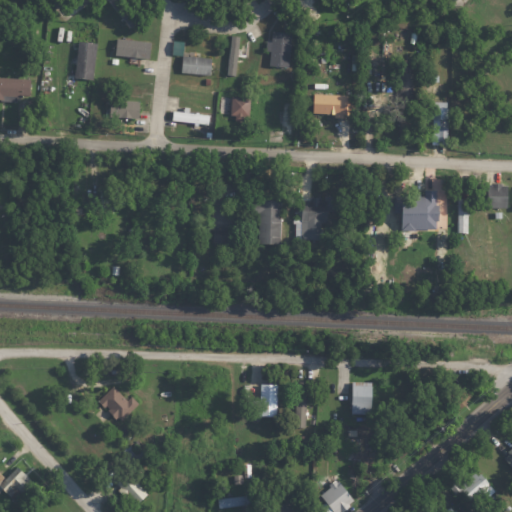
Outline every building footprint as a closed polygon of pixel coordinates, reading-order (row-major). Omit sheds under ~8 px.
[(138,23),(122,0),(110,0),(131,28),(138,23)] [(361,1),(360,0),(344,0),(352,8),(361,1)] [(294,32),(274,31),(274,41),(269,40),(269,50),(272,50),(272,65),(293,66),(294,32)] [(228,73),(238,75),(243,36),(234,35),(228,73)] [(153,57),(153,40),(119,39),(119,56),(153,57)] [(186,55),(188,41),(177,40),(175,53),(186,55)] [(97,78),(98,42),(80,41),(79,78),(97,78)] [(215,57),(184,56),(184,73),(214,74),(215,57)] [(416,104),(416,73),(402,72),(401,104),(416,104)] [(33,77),(0,77),(0,96),(33,96),(33,77)] [(356,95),(317,94),(316,114),(355,115),(356,95)] [(234,118),(252,119),(253,97),(235,96),(234,118)] [(142,100),(115,100),(115,117),(142,116),(142,100)] [(432,144),(449,144),(450,101),(433,101),(432,144)] [(212,112),(186,111),(176,110),(175,121),(211,123),(212,112)] [(402,137),(415,138),(416,110),(403,110),(402,137)] [(510,207),(510,183),(488,184),(489,207),(510,207)] [(127,187),(101,188),(101,203),(127,203),(127,187)] [(396,194),(396,212),(404,212),(404,229),(441,229),(440,189),(427,189),(427,194),(396,194)] [(338,196),(326,196),(326,198),(304,198),(303,222),(296,222),(296,239),(322,239),(322,222),(337,223),(338,196)] [(459,232),(469,232),(470,198),(460,198),(459,232)] [(282,244),(283,200),(261,199),(260,243),(282,244)] [(239,242),(239,229),(216,228),(215,242),(239,242)] [(308,415),(309,381),(298,381),(297,415),(308,415)] [(374,414),(375,382),(355,381),(354,413),(374,414)] [(449,393),(463,407),(475,394),(460,381),(449,393)] [(279,416),(280,384),(263,383),(262,416),(279,416)] [(140,403),(133,396),(128,400),(114,386),(99,400),(120,421),(140,403)] [(122,452),(133,465),(143,456),(131,444),(122,452)] [(244,477),(255,477),(255,464),(245,464),(244,477)] [(7,479),(0,472),(0,491),(3,489),(15,501),(35,481),(19,466),(7,479)] [(495,489),(476,470),(459,486),(478,506),(495,489)] [(137,504),(147,497),(129,473),(119,480),(137,504)] [(233,475),(234,483),(244,482),(243,474),(233,475)] [(320,493),(326,502),(313,511),(337,511),(355,500),(340,479),(320,493)] [(217,498),(218,507),(256,503),(255,495),(217,498)] [(304,511),(304,499),(288,499),(288,511),(304,511)]
